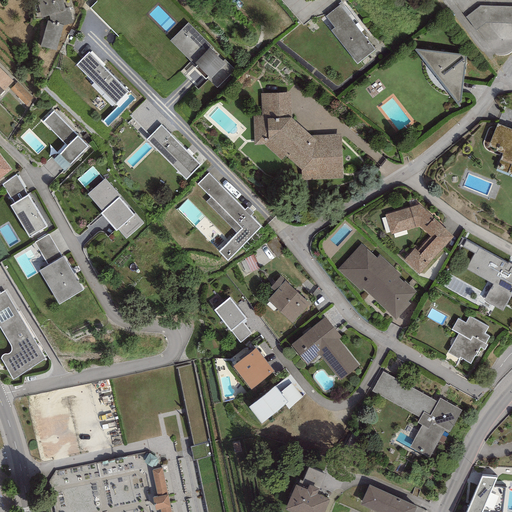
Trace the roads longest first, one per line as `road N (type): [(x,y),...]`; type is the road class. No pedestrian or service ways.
road 1 (unclassified): [(0,396),(176,358),(182,327),(118,325),(43,186),(0,142)]
road 2 (residential): [(84,29),(290,242)]
road 3 (residential): [(511,356),(491,386),(472,394),(389,351)]
road 4 (residential): [(389,351),(290,242)]
road 5 (residential): [(443,511),(467,453),(511,390)]
road 6 (residential): [(410,177),(511,81)]
road 7 (residential): [(290,242),(410,177)]
road 8 (residential): [(389,351),(361,398),(340,410),(320,405),(296,379)]
road 9 (residential): [(410,177),(463,228),(511,255)]
road 10 (unknown): [(328,484),(373,478),(444,508)]
